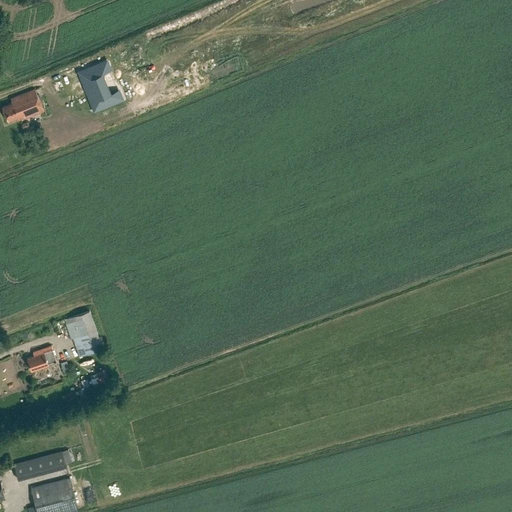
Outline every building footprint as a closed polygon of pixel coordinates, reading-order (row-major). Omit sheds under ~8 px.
[(84,71),(80,72),(86,87),(87,87),(90,94),(89,94),(95,109),(99,107),(99,106),(104,104),(104,105),(113,102),(98,65),(90,68),(84,70),(84,71)] [(11,99),(13,103),(3,107),(8,121),(18,117),(20,120),(25,117),(26,119),(44,111),(35,89),(11,99)] [(103,348),(90,310),(64,319),(71,339),(73,339),(79,357),(103,348)] [(35,355),(27,358),(32,371),(49,365),(57,363),(52,346),(33,352),(35,355)] [(98,378),(104,397),(114,393),(107,375),(98,378)] [(63,451),(14,464),(18,479),(67,466),(63,451)] [(70,478),(31,488),(37,511),(73,511),(78,511),(70,478)]
